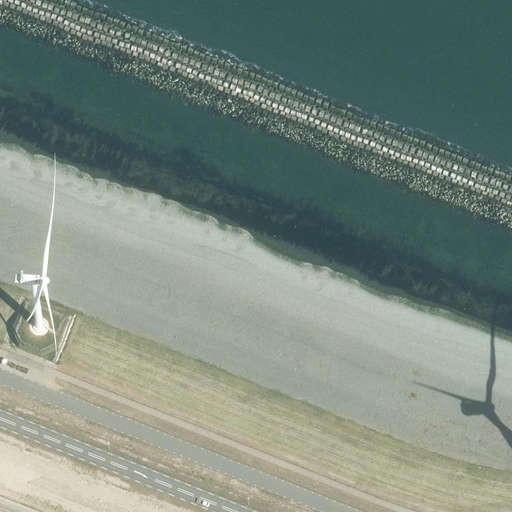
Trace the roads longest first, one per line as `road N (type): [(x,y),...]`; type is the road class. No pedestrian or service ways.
road 1 (unclassified): [(344,511),(0,375)]
road 2 (secondary): [(232,511),(0,419)]
